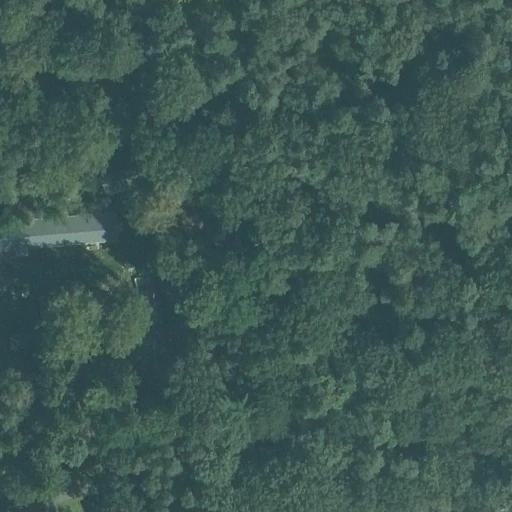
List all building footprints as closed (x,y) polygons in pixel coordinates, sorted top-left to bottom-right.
[(91,26),(70,25),(48,24),(47,73),(71,73),(72,96),(118,94),(118,42),(91,42),(91,26)] [(128,130),(132,144),(156,138),(153,124),(128,130)] [(105,192),(128,187),(125,174),(168,163),(160,141),(94,159),(105,192)] [(152,200),(185,193),(181,175),(148,182),(152,200)] [(0,246),(115,237),(113,213),(66,217),(65,212),(42,214),(42,219),(0,222),(0,246)] [(54,456),(116,434),(108,411),(46,433),(54,456)] [(160,511),(151,486),(92,508),(93,511),(160,511)] [(47,511),(42,497),(32,500),(29,492),(0,503),(0,511),(47,511)]
